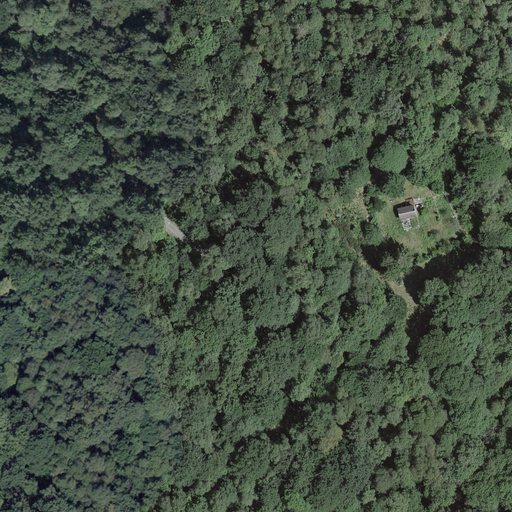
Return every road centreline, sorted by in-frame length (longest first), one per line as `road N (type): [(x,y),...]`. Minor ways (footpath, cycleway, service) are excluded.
road 1 (unclassified): [(322,511),(309,439),(231,277),(148,205),(62,95),(0,40)]
road 2 (unclassified): [(38,511),(0,377)]
